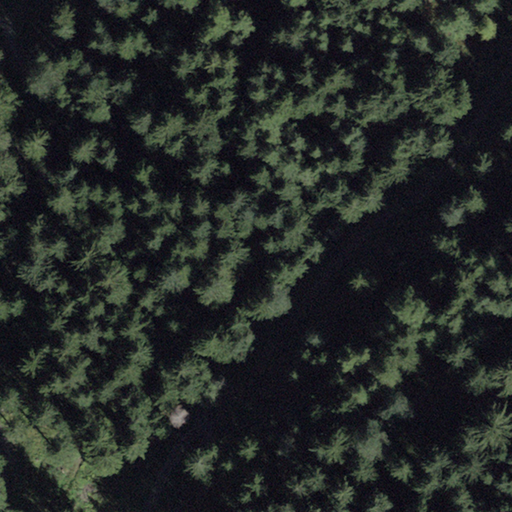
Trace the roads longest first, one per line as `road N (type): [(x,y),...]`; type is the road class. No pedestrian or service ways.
road 1 (track): [(511,55),(444,167),(417,197),(347,245),(257,359),(180,439),(145,491),(142,511)]
road 2 (track): [(0,312),(24,214),(12,29),(32,0)]
